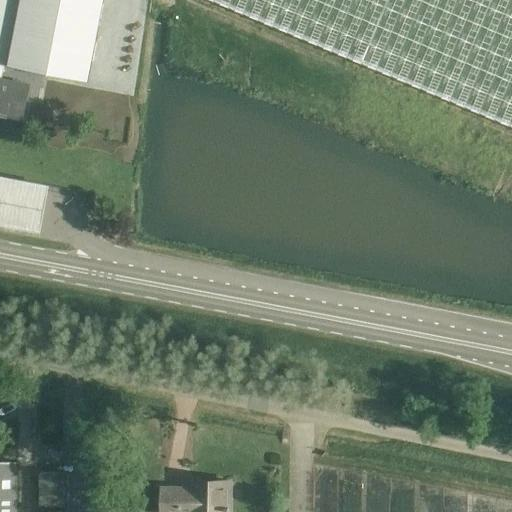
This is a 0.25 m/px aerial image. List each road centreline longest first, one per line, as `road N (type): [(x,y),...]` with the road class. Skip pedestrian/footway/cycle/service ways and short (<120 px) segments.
road 1 (unclassified): [(511,463),(0,359)]
road 2 (primary): [(511,354),(106,275)]
road 3 (unknown): [(10,361),(16,511)]
